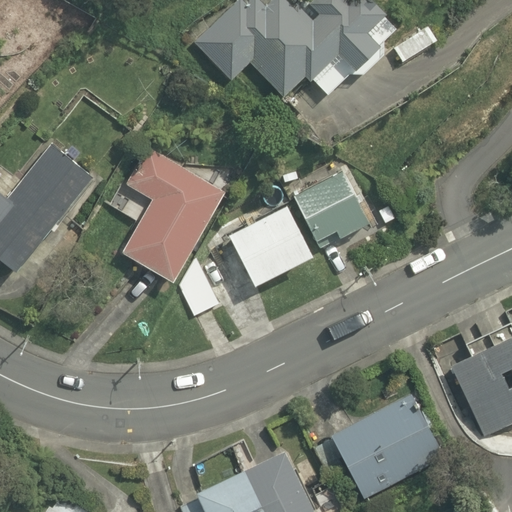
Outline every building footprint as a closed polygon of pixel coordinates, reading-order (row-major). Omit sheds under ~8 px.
[(240,0),(238,0),(191,42),(229,85),(250,67),(281,102),(305,81),(313,89),(317,85),(327,96),(354,73),(360,79),(388,54),(371,35),(392,17),(376,0),(357,0),(353,4),(349,0),(312,0),(298,13),(286,0),(264,0),(251,12),(240,0)] [(227,194),(149,148),(127,186),(156,203),(122,260),(171,288),(227,194)] [(0,267),(17,281),(94,185),(52,150),(26,182),(0,161),(0,267)] [(295,198),(317,248),(340,238),(343,246),(369,235),(344,177),(295,198)] [(284,211),(228,236),(255,295),(311,270),(284,211)] [(207,272),(182,282),(197,319),(222,309),(207,272)] [(511,338),(455,363),(486,437),(511,426),(511,338)] [(418,395),(337,432),(366,495),(447,458),(418,395)] [(203,494),(210,511),(314,511),(290,456),(203,494)] [(86,511),(61,494),(47,511),(86,511)]
